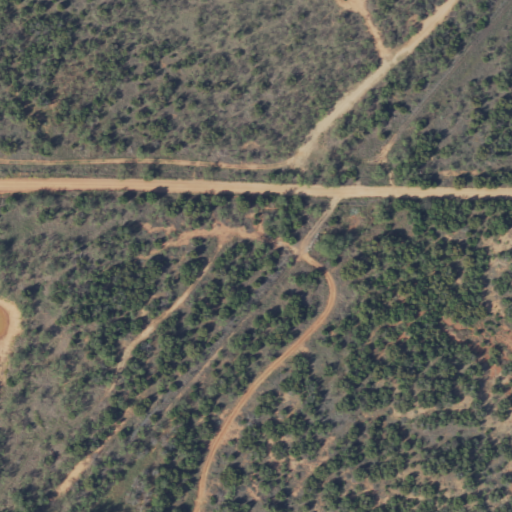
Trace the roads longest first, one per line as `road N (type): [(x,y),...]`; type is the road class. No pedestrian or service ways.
road 1 (residential): [(511,195),(0,201)]
road 2 (residential): [(333,0),(208,145),(188,196)]
